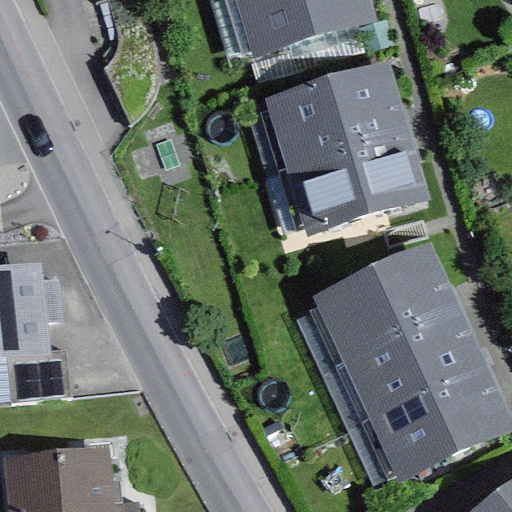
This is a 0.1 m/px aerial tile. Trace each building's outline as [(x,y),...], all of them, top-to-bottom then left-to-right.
[(363,23),(355,0),(245,0),(262,54),(363,23)] [(280,111),(298,171),(399,141),(381,81),(280,111)] [(417,201),(399,141),(298,171),(316,232),(417,201)] [(328,306),(354,363),(451,319),(424,262),(328,306)] [(0,386),(43,382),(30,271),(0,274),(0,386)] [(354,363),(380,420),(477,376),(451,319),(354,363)] [(380,420),(407,478),(503,433),(477,376),(380,420)] [(0,511),(105,511),(101,458),(0,466),(0,511)] [(511,511),(511,500),(496,511),(511,511)]
